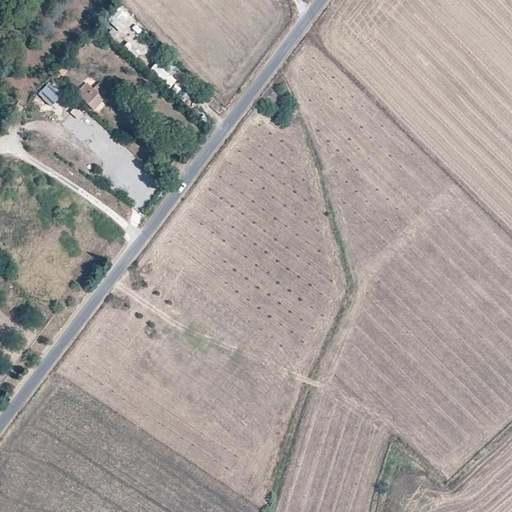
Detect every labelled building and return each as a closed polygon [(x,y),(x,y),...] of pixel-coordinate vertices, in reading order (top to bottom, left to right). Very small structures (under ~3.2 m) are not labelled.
[(128,16),(120,7),(107,20),(116,29),(128,16)] [(128,43),(124,49),(140,58),(146,46),(140,43),(138,48),(128,43)] [(177,81),(156,63),(151,70),(171,87),(177,81)] [(50,100),(58,90),(50,83),(42,93),(50,100)] [(110,94),(98,83),(92,89),(104,100),(110,94)] [(104,100),(87,85),(78,94),(94,110),(104,100)]
